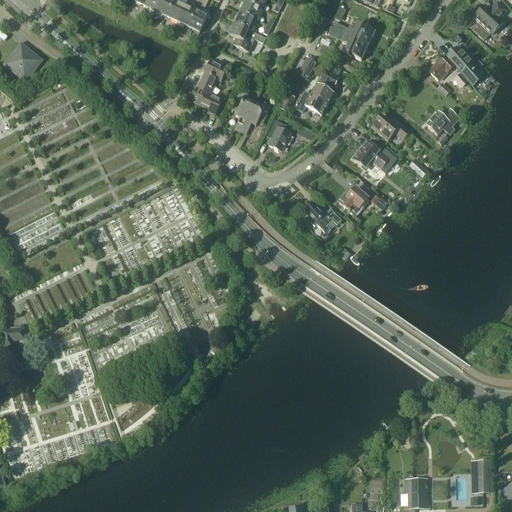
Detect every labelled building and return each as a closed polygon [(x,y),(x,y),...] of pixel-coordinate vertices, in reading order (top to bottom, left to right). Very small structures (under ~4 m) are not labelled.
[(135,0),(133,3),(145,9),(148,0),(135,0)] [(148,0),(145,9),(155,14),(162,0),(148,0)] [(168,0),(162,0),(155,14),(167,19),(174,3),(168,0)] [(202,0),(199,7),(205,9),(209,0),(202,0)] [(246,0),(245,4),(261,11),(266,0),(265,0),(246,0)] [(174,3),(167,19),(177,24),(185,8),(174,3)] [(242,10),(240,15),(256,22),(261,11),(245,4),(243,4),(241,9),(242,10)] [(479,25),(472,32),(483,43),(490,36),(491,37),(503,25),(499,21),(506,13),(496,4),(492,9),(493,10),(490,13),(485,8),(473,20),(479,25)] [(273,13),(278,15),(282,8),(277,5),(273,13)] [(185,8),(177,24),(188,30),(196,13),(185,8)] [(196,13),(188,30),(200,35),(207,19),(196,13)] [(237,21),(235,26),(250,33),(256,22),(240,15),(239,15),(238,15),(235,20),(237,21)] [(270,20),(266,27),(271,30),(275,22),(270,20)] [(332,31),(368,48),(375,34),(357,25),(353,33),(335,25),(332,31)] [(229,37),(235,40),(232,47),(248,55),(254,42),(263,46),(264,44),(265,41),(250,33),(235,26),(234,27),(232,26),(230,31),(231,32),(229,37)] [(263,35),(267,37),(271,30),(266,27),(263,35)] [(361,63),(368,48),(332,31),(329,37),(347,46),(343,54),(361,63)] [(457,37),(454,40),(458,45),(462,42),(457,37)] [(25,84),(42,63),(21,45),(3,67),(25,84)] [(456,48),(445,58),(446,59),(455,68),(472,88),(482,79),(470,65),(471,64),(468,60),(467,60),(465,58),(465,57),(462,53),(461,54),(456,48)] [(256,61),(251,58),(247,67),(252,69),(256,61)] [(439,63),(428,73),(438,84),(448,75),(447,75),(455,68),(446,59),(440,64),(439,63)] [(308,84),(316,69),(318,67),(307,60),(297,77),(308,84)] [(214,119),(223,101),(211,95),(217,82),(221,84),(228,71),(211,63),(196,94),(195,93),(190,103),(209,111),(207,115),(214,119)] [(316,86),(310,97),(319,102),(320,101),(328,105),(333,96),(325,91),(333,78),(325,73),(317,87),(316,86)] [(461,76),(454,81),(461,89),(468,84),(461,76)] [(234,131),(240,133),(241,132),(255,104),(247,101),(248,98),(240,94),(232,111),(237,114),(235,118),(240,120),(234,131)] [(287,95),(283,102),(290,106),(294,99),(287,95)] [(303,96),(295,111),(302,115),(305,109),(321,118),(328,105),(320,101),(319,102),(310,97),(308,100),(303,96)] [(241,132),(240,133),(246,136),(251,125),(256,128),(257,124),(262,126),(270,109),(263,106),(262,108),(255,104),(241,132)] [(437,138),(438,137),(443,132),(445,134),(450,138),(455,132),(452,129),(459,121),(449,112),(443,119),(438,114),(426,127),(437,138)] [(403,143),(410,135),(392,120),(388,125),(381,118),(371,129),(388,144),(395,136),(403,143)] [(281,154),(290,136),(281,132),(284,127),(275,122),(270,134),(275,136),(269,148),(281,154)] [(301,131),(298,137),(310,143),(315,138),(301,131)] [(436,144),(441,148),(448,140),(443,136),(440,140),(436,144)] [(363,147),(353,161),(366,171),(371,165),(385,176),(397,161),(388,154),(388,153),(383,149),(383,150),(374,142),(371,146),(367,143),(363,147)] [(422,180),(429,173),(418,163),(412,170),(422,180)] [(343,197),(337,203),(353,217),(368,201),(355,190),(346,200),(343,197)] [(374,205),(382,212),(388,206),(380,200),(379,201),(374,197),(369,202),(373,206),(374,205)] [(317,226),(326,236),(331,232),(327,228),(332,223),(336,227),(341,222),(330,211),(322,218),(320,216),(321,215),(317,210),(316,211),(312,206),(308,209),(304,212),(313,221),(310,224),(315,229),(317,226)] [(13,349),(13,342),(25,341),(24,331),(2,333),(3,350),(13,349)] [(76,423),(69,425),(71,432),(78,430),(76,423)] [(491,462),(477,462),(478,496),(492,495),(491,462)] [(415,481),(405,481),(405,496),(408,496),(411,496),(411,508),(416,508),(415,481)] [(427,481),(415,481),(416,508),(416,510),(427,510),(427,481)]
